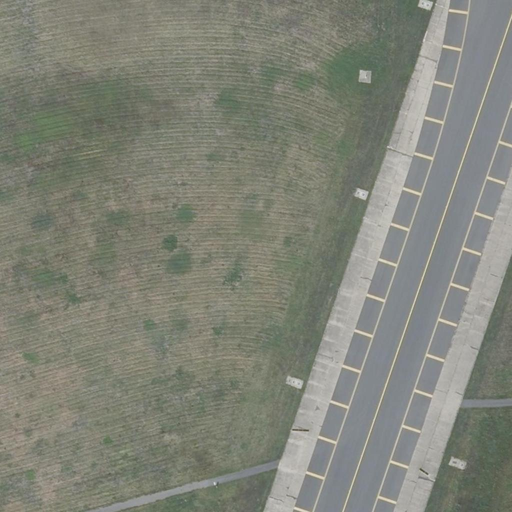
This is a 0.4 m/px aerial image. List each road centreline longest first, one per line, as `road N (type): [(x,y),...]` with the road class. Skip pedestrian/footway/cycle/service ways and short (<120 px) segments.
road 1 (track): [(279,464),(100,511)]
road 2 (track): [(511,403),(461,403),(389,378)]
